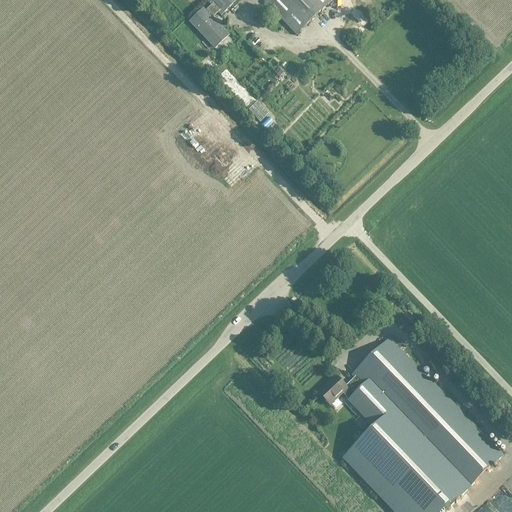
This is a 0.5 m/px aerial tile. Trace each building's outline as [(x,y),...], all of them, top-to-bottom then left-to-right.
[(205,0),(211,7),(218,13),(221,16),(237,0),(261,0),(296,36),(332,2),(330,0),(205,0)] [(203,11),(190,23),(215,49),(228,37),(211,20),(218,13),(211,7),(205,13),(203,11)] [(282,86),(272,94),(276,100),(286,92),(282,86)] [(363,388),(362,388),(349,401),(375,429),(344,459),(394,511),(445,511),(463,495),(501,459),(389,341),(352,377),(354,379),(363,388)] [(345,378),(351,375),(346,367),(340,371),(345,378)] [(336,379),(318,395),(329,407),(342,395),(348,401),(349,401),(362,388),(363,388),(354,379),(345,388),(336,379)] [(491,511),(483,503),(473,511),(491,511)]
